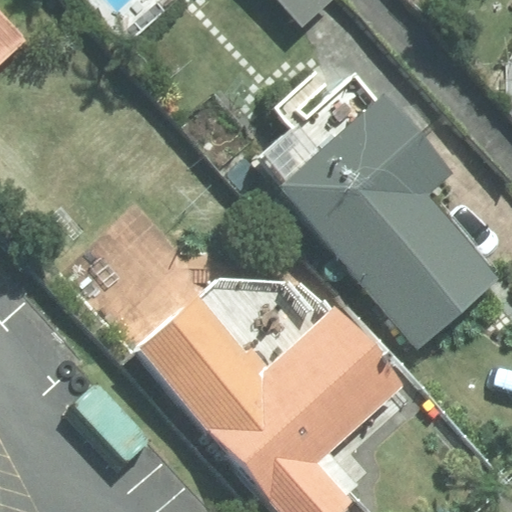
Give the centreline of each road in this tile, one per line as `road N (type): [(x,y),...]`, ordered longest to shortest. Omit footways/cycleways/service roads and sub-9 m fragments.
road 1 (unknown): [(511,164),(365,0)]
road 2 (unknown): [(100,511),(18,414)]
